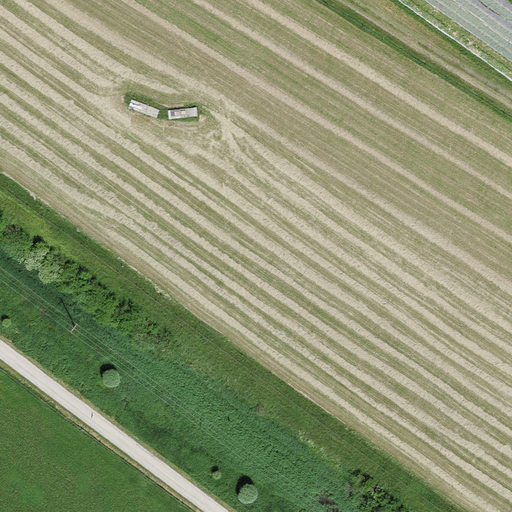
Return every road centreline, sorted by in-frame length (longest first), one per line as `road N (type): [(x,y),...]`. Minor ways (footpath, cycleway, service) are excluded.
road 1 (track): [(426,511),(0,195)]
road 2 (track): [(216,511),(0,348)]
road 3 (track): [(345,0),(511,102)]
